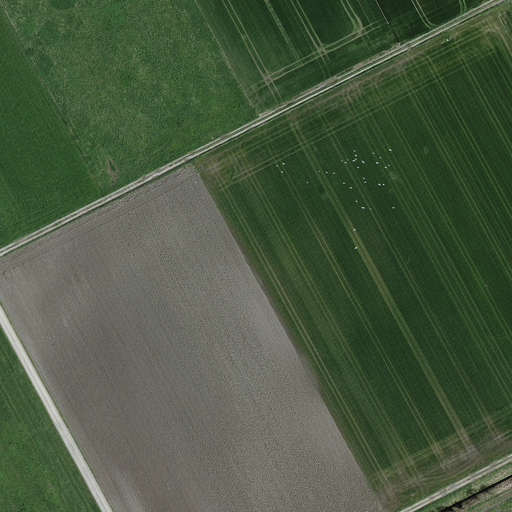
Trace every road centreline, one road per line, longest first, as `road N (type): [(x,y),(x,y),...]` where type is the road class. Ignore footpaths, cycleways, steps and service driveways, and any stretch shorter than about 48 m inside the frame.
road 1 (track): [(502,0),(0,254)]
road 2 (track): [(108,511),(0,310)]
